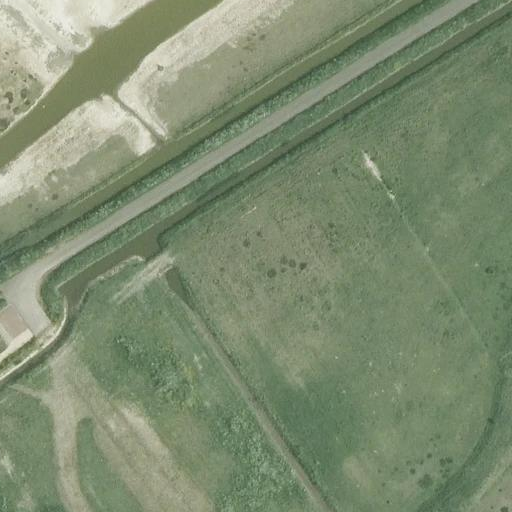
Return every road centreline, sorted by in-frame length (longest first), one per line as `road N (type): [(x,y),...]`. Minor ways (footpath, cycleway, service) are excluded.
road 1 (unclassified): [(40,328),(11,284),(463,0)]
road 2 (track): [(74,375),(61,440),(80,511)]
